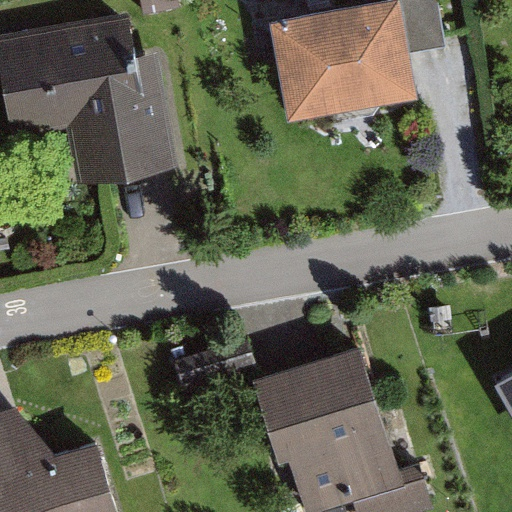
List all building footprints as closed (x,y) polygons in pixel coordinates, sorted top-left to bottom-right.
[(367,0),(277,15),(294,117),(407,98),(399,51),(447,43),(440,0),(367,0)] [(68,181),(181,163),(157,13),(2,37),(18,137),(60,131),(68,181)] [(248,338),(171,362),(178,387),(256,362),(248,338)] [(404,467),(365,344),(260,376),(302,511),(314,511),(357,499),(361,511),(409,511),(417,510),(433,505),(420,462),(404,467)] [(116,511),(81,386),(0,408),(0,511),(116,511)]
